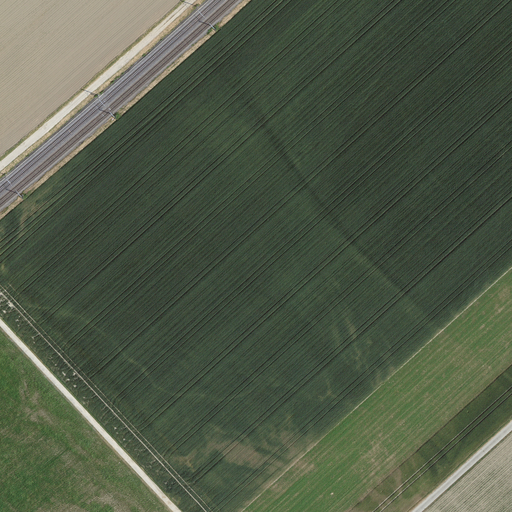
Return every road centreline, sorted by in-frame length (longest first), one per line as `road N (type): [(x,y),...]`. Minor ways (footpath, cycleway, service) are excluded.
road 1 (track): [(176,511),(0,322)]
road 2 (track): [(0,159),(186,0)]
road 3 (track): [(414,511),(511,424)]
